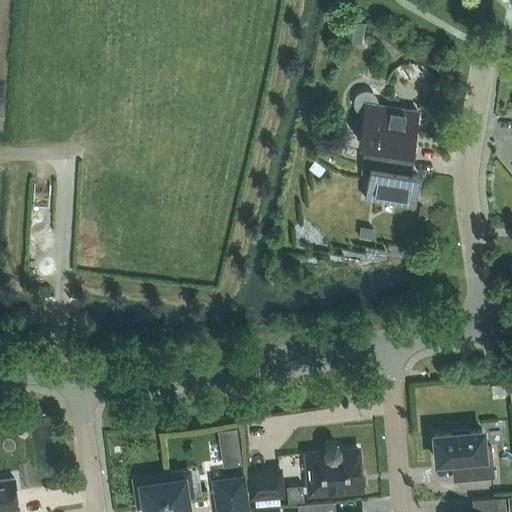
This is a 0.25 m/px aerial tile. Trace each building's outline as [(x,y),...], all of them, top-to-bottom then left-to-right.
[(377,99),(375,96),(374,94),(371,92),(368,90),(365,90),(362,90),(359,92),(356,94),(354,97),(353,100),(353,103),(354,106),(355,109),(358,111),(360,112),(363,113),(359,141),(366,143),(362,171),(369,172),(365,198),(412,205),(417,175),(411,174),(415,147),(413,147),(419,110),(377,104),(377,102),(377,99)] [(373,228),(360,226),(358,237),(371,239),(373,228)] [(457,459),(459,480),(494,477),(492,446),(484,447),(482,430),(469,431),(469,427),(452,429),(452,432),(434,434),(437,460),(457,459)] [(334,443),(328,443),(324,448),(324,451),(306,452),(309,492),(360,488),(360,484),(361,484),(360,474),(359,474),(357,448),(339,450),(339,447),(334,443)] [(219,448),(222,466),(241,464),(238,445),(219,448)] [(182,479),(185,479),(184,469),(166,472),(167,474),(135,479),(138,504),(145,504),(145,511),(167,511),(187,509),(182,479)] [(279,469),(249,471),(251,497),(281,495),(279,469)] [(247,511),(242,477),(214,481),(218,511),(247,511)] [(0,509),(18,507),(14,478),(0,479),(0,509)] [(504,511),(506,511),(504,496),(472,499),(473,511),(504,511)] [(335,511),(334,500),(297,503),(298,510),(287,511),(335,511)]
